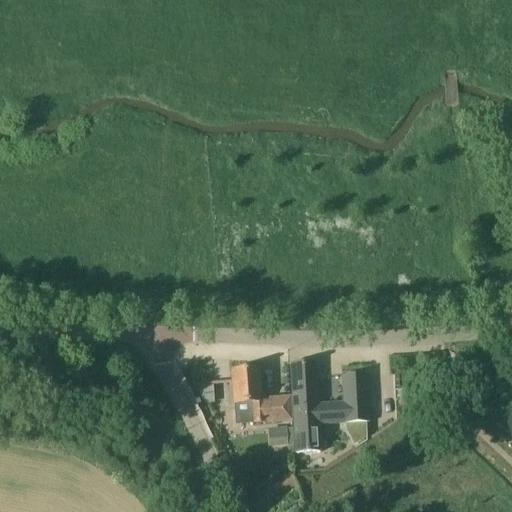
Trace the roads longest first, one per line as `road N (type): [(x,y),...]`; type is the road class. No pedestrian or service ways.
road 1 (residential): [(158,335),(390,342),(511,329)]
road 2 (residential): [(232,511),(158,335)]
road 3 (unclassified): [(158,335),(0,324)]
